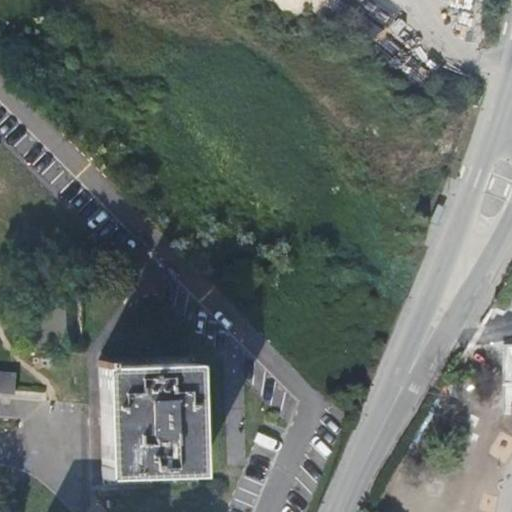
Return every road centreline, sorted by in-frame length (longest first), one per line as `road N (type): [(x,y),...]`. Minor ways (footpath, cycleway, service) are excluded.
road 1 (tertiary): [(511,78),(370,459)]
road 2 (tertiary): [(370,459),(439,350),(511,209)]
